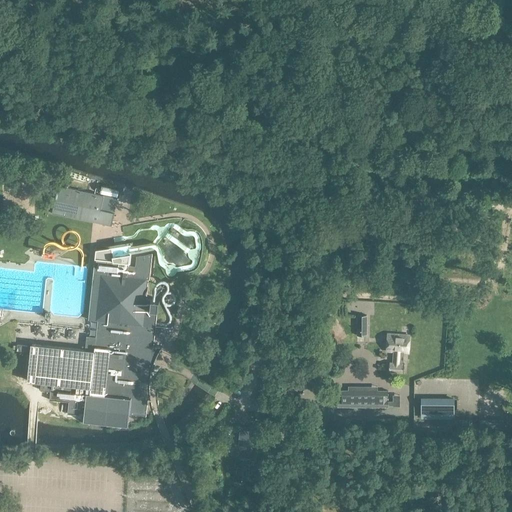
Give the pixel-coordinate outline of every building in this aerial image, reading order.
[(101,209),(104,195),(58,185),(52,213),(112,226),(115,212),(101,209)] [(118,198),(104,195),(101,209),(115,212),(118,198)] [(10,337),(10,341),(11,345),(13,348),(16,350),(19,351),(31,352),(28,381),(41,382),(40,390),(50,391),(50,400),(70,402),(69,412),(84,413),(83,422),(129,427),(130,422),(129,422),(129,414),(146,416),(148,399),(150,399),(150,400),(151,400),(150,391),(150,381),(152,372),(154,371),(155,368),(155,366),(154,363),(152,361),(153,354),(159,352),(161,349),(162,346),(154,345),(159,300),(146,298),(148,279),(150,279),(152,253),(136,256),(137,256),(135,266),(129,265),(131,244),(96,250),(88,319),(96,320),(98,320),(96,337),(22,330),(18,330),(15,331),(12,334),(10,337)] [(367,337),(367,315),(357,315),(356,336),(367,337)] [(388,334),(387,352),(394,352),(394,363),(390,362),(389,371),(404,372),(404,363),(399,363),(400,352),(408,353),(409,335),(388,334)] [(338,389),(337,406),(388,407),(388,390),(377,390),(368,390),(348,390),(338,389)] [(454,399),(422,399),(422,417),(454,417),(454,399)] [(511,419),(480,419),(480,428),(511,428),(511,419)] [(253,441),(254,428),(240,427),(239,439),(244,440),(253,441)] [(235,479),(249,480),(251,460),(237,458),(235,479)]
